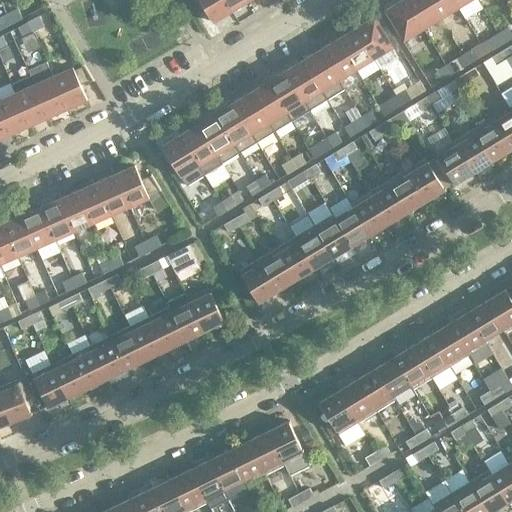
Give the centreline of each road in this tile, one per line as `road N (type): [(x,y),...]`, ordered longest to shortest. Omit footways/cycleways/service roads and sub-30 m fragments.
road 1 (residential): [(0,465),(263,343),(511,195)]
road 2 (residential): [(27,511),(135,467),(372,347),(511,258)]
road 3 (residential): [(0,190),(49,169),(331,0)]
